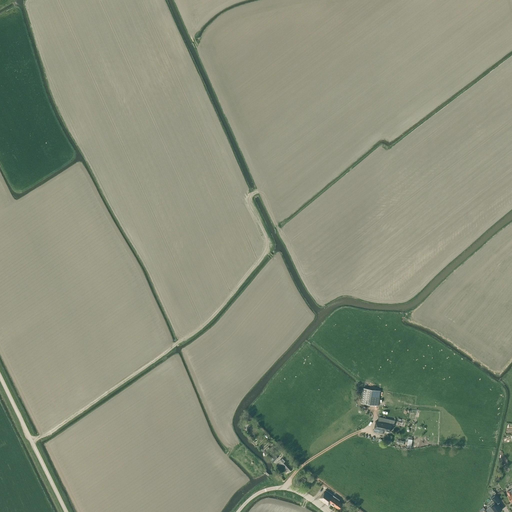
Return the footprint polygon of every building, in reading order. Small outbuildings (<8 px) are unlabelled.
[(380,391),(363,388),(361,403),(378,406),(380,391)] [(391,424),(393,425),(394,421),(379,417),(377,421),(375,421),(372,431),(382,434),(382,430),(389,432),(391,424)] [(285,459),(283,457),(276,463),(285,471),(287,469),(289,472),(293,468),(288,463),(289,463),(285,459)] [(318,499),(328,506),(330,503),(338,509),(342,504),(338,501),(339,500),(325,490),(318,499)] [(489,506),(494,511),(498,511),(502,509),(497,504),(500,501),(495,495),(491,498),(494,503),(489,506)]
